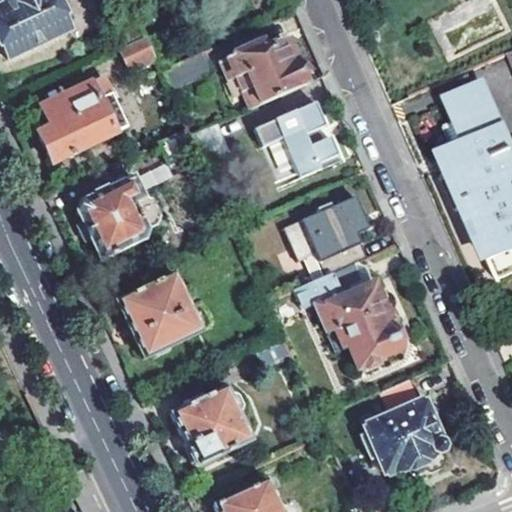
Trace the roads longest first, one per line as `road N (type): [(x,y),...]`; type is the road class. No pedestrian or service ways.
road 1 (residential): [(511,437),(317,0)]
road 2 (secondary): [(134,511),(0,234)]
